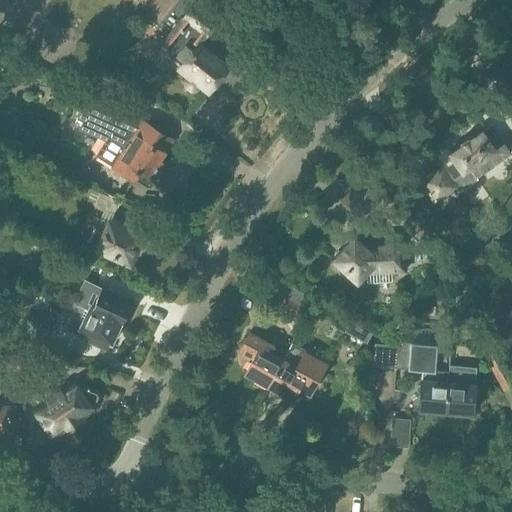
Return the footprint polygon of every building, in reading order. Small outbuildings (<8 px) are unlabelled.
[(192,3),(168,32),(171,35),(177,39),(171,46),(172,55),(185,64),(180,71),(189,77),(184,82),(186,87),(192,92),(198,91),(202,86),(209,92),(212,88),(218,87),(221,84),(220,78),(229,67),(200,44),(207,34),(208,35),(217,23),(196,5),(195,4),(194,4),(193,5),(192,3)] [(483,56),(460,72),(476,95),(499,79),(483,56)] [(158,161),(163,153),(163,152),(170,140),(136,120),(134,122),(103,110),(115,81),(87,70),(80,89),(87,92),(77,116),(84,119),(79,132),(105,143),(96,159),(112,168),(111,169),(133,182),(139,172),(153,181),(163,165),(158,161)] [(449,182),(469,168),(475,178),(511,152),(494,127),(488,132),(483,135),(480,129),(445,153),(452,163),(442,170),(438,165),(416,180),(408,186),(409,187),(408,188),(413,196),(422,211),(422,210),(431,223),(444,214),(434,200),(443,194),(443,193),(453,187),(449,182)] [(18,138),(11,137),(10,144),(17,145),(18,138)] [(355,183),(339,201),(359,218),(366,210),(375,199),(357,184),(355,183)] [(99,193),(94,205),(113,215),(119,202),(99,193)] [(0,236),(7,239),(12,229),(3,225),(3,223),(0,222),(0,236)] [(133,222),(131,226),(128,232),(109,223),(105,232),(96,228),(89,243),(131,262),(142,238),(140,237),(144,227),(133,222)] [(410,240),(422,255),(438,241),(426,226),(410,240)] [(358,280),(363,273),(403,270),(401,241),(360,245),(353,238),(351,237),(332,259),(335,261),(358,280)] [(37,243),(32,252),(84,276),(88,267),(89,264),(38,240),(37,243)] [(83,280),(73,302),(74,303),(122,325),(127,314),(129,314),(131,308),(130,307),(132,302),(113,293),(113,291),(107,289),(106,290),(92,284),(84,280),(83,280)] [(280,309),(299,320),(309,301),(290,291),(280,309)] [(70,301),(66,310),(67,311),(77,315),(71,329),(78,333),(77,335),(82,337),(82,339),(87,341),(89,340),(108,349),(110,344),(112,344),(114,339),(113,337),(118,326),(121,327),(122,325),(74,303),(73,302),(70,301)] [(35,323),(31,332),(51,341),(57,328),(37,319),(35,323)] [(267,386),(286,352),(248,331),(238,350),(252,357),(244,373),(267,386)] [(403,343),(398,343),(396,366),(423,368),(419,408),(446,411),(450,369),(436,368),(438,342),(403,339),(403,343)] [(396,366),(398,343),(376,341),(374,364),(396,366)] [(291,344),(286,352),(267,386),(291,399),(297,388),(309,394),(326,363),(291,344)] [(504,366),(493,347),(482,354),(493,373),(504,366)] [(0,436),(4,436),(6,433),(10,434),(10,428),(12,427),(13,421),(11,419),(12,405),(7,405),(7,403),(8,390),(0,389),(0,375),(1,359),(0,358),(0,436)] [(33,364),(32,364),(48,387),(57,380),(45,363),(33,361),(33,364)] [(25,392),(27,363),(26,363),(26,362),(14,362),(13,387),(25,388),(25,392)] [(32,364),(27,363),(25,392),(38,392),(39,393),(48,387),(32,364)] [(450,369),(446,411),(473,413),(477,366),(450,363),(450,369)] [(96,391),(75,384),(73,382),(54,395),(73,422),(81,417),(83,418),(87,415),(87,411),(92,409),(96,398),(97,394),(96,391)] [(395,390),(394,402),(402,403),(403,391),(395,390)] [(73,422),(54,395),(33,409),(36,413),(35,416),(37,419),(40,418),(52,436),(55,434),(59,434),(63,432),(63,429),(73,422)]
